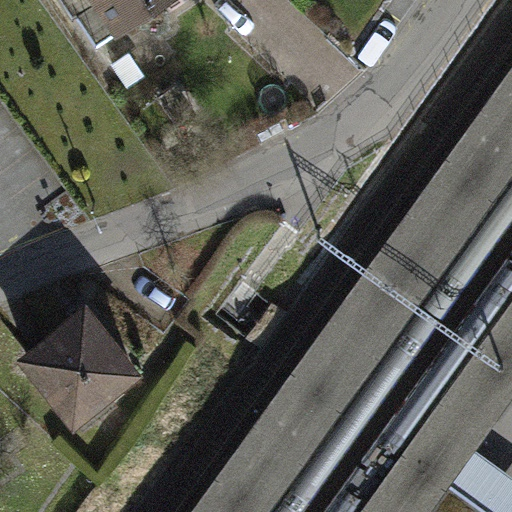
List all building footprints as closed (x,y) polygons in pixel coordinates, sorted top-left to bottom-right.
[(69,0),(97,40),(155,0),(69,0)] [(193,511),(260,511),(286,476),(511,163),(511,69),(499,87),(242,445),(193,511)] [(186,302),(144,272),(125,298),(167,328),(186,302)] [(84,294),(13,351),(70,423),(77,417),(84,425),(115,400),(109,391),(141,365),(84,294)] [(429,511),(451,481),(476,447),(511,396),(511,300),(357,511),(429,511)] [(511,511),(511,473),(476,447),(451,481),(494,511),(511,511)] [(429,511),(494,511),(451,481),(429,511)]
